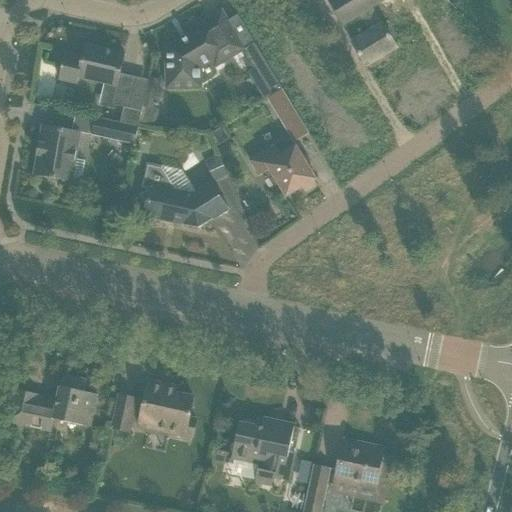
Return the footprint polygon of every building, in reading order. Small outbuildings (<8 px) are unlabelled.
[(306,0),(296,0),(298,3),(295,5),(303,22),(314,14),(306,0)] [(352,43),(366,66),(396,48),(371,7),(382,0),(328,0),(343,24),(354,41),(352,43)] [(436,10),(426,17),(430,23),(440,16),(436,10)] [(182,42),(180,40),(166,48),(166,88),(201,88),(200,68),(211,61),(215,67),(244,49),(221,11),(189,31),(191,33),(187,36),(188,38),(182,42)] [(119,123),(138,127),(138,124),(141,112),(129,109),(136,78),(120,74),(124,54),(84,45),(82,56),(64,52),(58,81),(77,84),(79,77),(97,81),(105,83),(121,86),(116,106),(123,107),(119,123)] [(270,70),(255,79),(266,99),(282,89),(270,70)] [(309,133),(282,89),(266,99),(293,143),(309,133)] [(141,112),(138,124),(153,128),(157,110),(142,106),(141,112)] [(95,117),(91,135),(134,145),(138,127),(95,117)] [(79,132),(42,126),(39,143),(38,143),(36,155),(37,155),(34,175),(71,182),(79,132)] [(222,128),(211,134),(218,147),(230,140),(222,128)] [(276,145),(250,161),(259,176),(269,170),(286,197),(301,188),(304,192),(316,185),(314,180),(315,179),(296,146),(281,155),(276,145)] [(218,155),(205,162),(213,180),(215,179),(217,183),(228,177),(218,155)] [(174,223),(198,228),(228,209),(211,182),(192,194),(175,191),(168,179),(161,169),(148,166),(143,187),(149,188),(148,191),(141,195),(146,202),(143,216),(164,221),(174,223)] [(14,389),(7,422),(51,432),(54,419),(90,427),(97,395),(84,392),(87,380),(62,375),(57,400),(38,396),(38,395),(14,389)] [(170,386),(148,381),(138,425),(192,438),(196,420),(189,419),(193,397),(169,392),(170,386)] [(136,399),(118,395),(113,418),(111,429),(129,433),(136,399)] [(274,487),(275,480),(288,482),(294,453),(288,452),(294,425),(271,420),(270,426),(239,419),(239,422),(231,458),(259,464),(255,483),(274,487)] [(91,436),(88,450),(101,452),(104,439),(91,436)] [(342,439),(333,480),(385,492),(388,483),(393,458),(381,455),(383,447),(371,445),(342,439)] [(304,456),(301,470),(312,473),(313,465),(315,459),(304,456)] [(321,511),(331,470),(313,465),(312,473),(305,503),(303,511),(321,511)]
